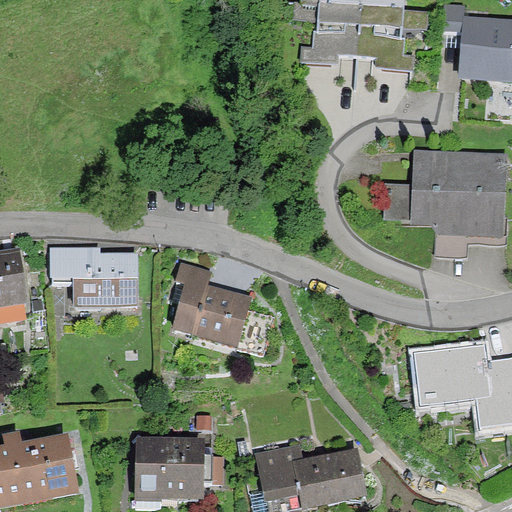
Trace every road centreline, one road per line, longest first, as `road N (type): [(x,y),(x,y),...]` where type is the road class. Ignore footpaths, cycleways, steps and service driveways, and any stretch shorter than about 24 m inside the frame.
road 1 (residential): [(487,312),(393,308),(177,229),(0,226)]
road 2 (residential): [(352,134),(321,187),(332,230),(364,257),(487,312)]
